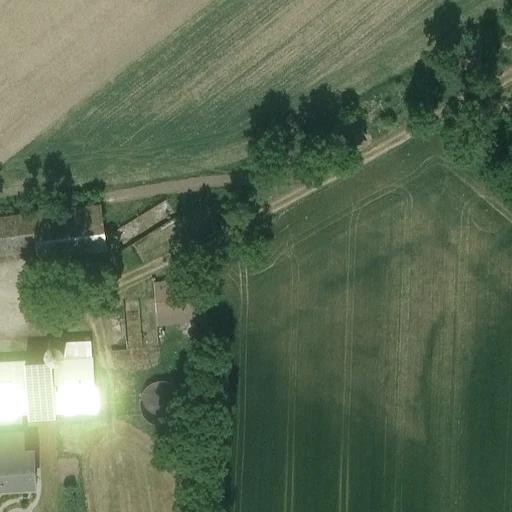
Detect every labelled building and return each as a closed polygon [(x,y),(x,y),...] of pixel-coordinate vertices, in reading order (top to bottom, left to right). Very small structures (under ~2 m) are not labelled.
[(101,204),(87,206),(91,241),(106,240),(101,204)] [(87,206),(52,211),(57,255),(107,248),(106,240),(91,241),(87,206)] [(52,211),(34,213),(38,248),(39,248),(40,257),(57,255),(52,211)] [(34,213),(0,217),(0,253),(38,248),(34,213)] [(204,286),(155,291),(156,311),(206,306),(204,286)] [(206,306),(156,311),(158,324),(158,325),(207,320),(206,306)] [(66,348),(66,345),(65,341),(63,338),(60,336),(56,335),(52,336),(49,338),(47,341),(46,345),(47,349),(49,352),(53,354),(56,355),(60,354),(62,353),(63,352),(65,350),(65,349),(66,348)] [(91,344),(66,344),(66,345),(66,348),(65,349),(65,350),(65,358),(92,357),(91,344)] [(63,352),(62,353),(60,354),(56,355),(57,359),(65,358),(65,350),(63,352)] [(57,359),(0,361),(0,414),(21,413),(38,412),(39,418),(46,417),(45,412),(95,409),(92,357),(65,358),(57,359)] [(183,410),(185,402),(183,393),(178,386),(171,382),(162,380),(154,382),(147,387),(142,394),(140,403),(142,411),(147,418),(154,423),(163,424),(171,422),(179,418),(183,410)] [(21,413),(0,414),(0,450),(23,449),(21,413)] [(0,450),(0,485),(10,485),(32,484),(35,483),(34,448),(32,448),(32,449),(23,449),(0,450)] [(32,484),(10,485),(11,495),(32,494),(32,484)]
